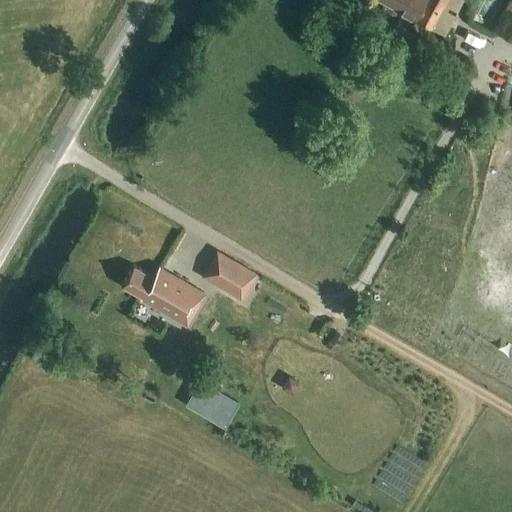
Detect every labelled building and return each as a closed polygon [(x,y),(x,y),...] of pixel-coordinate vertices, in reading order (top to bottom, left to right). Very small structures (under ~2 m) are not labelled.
[(382,17),(384,21),(389,23),(393,23),(394,22),(396,21),(397,18),(412,26),(415,19),(446,35),(463,0),(377,0),(385,4),(383,7),(381,12),(381,15),(382,17)] [(511,0),(510,0),(495,27),(511,35),(511,0)] [(511,60),(495,61),(493,124),(511,125),(511,85),(511,60)] [(435,95),(432,101),(426,99),(423,106),(438,114),(445,100),(435,95)] [(218,251),(203,276),(220,286),(240,298),(241,298),(255,274),(255,273),(235,261),(218,251)] [(187,321),(204,292),(159,267),(154,275),(134,264),(122,285),(187,321)] [(100,282),(90,304),(159,334),(168,312),(100,282)] [(244,359),(256,366),(262,355),(250,348),(244,359)] [(224,426),(238,402),(213,388),(200,412),(224,426)]
